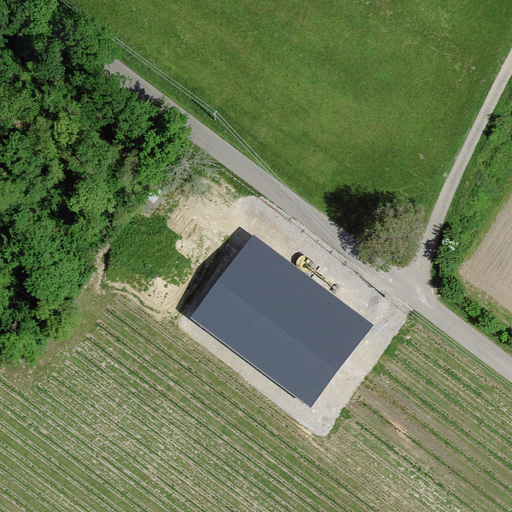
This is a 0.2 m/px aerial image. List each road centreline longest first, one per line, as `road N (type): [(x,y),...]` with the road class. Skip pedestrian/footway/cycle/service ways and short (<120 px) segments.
road 1 (unclassified): [(511,367),(23,0)]
road 2 (track): [(413,293),(433,230),(511,64)]
